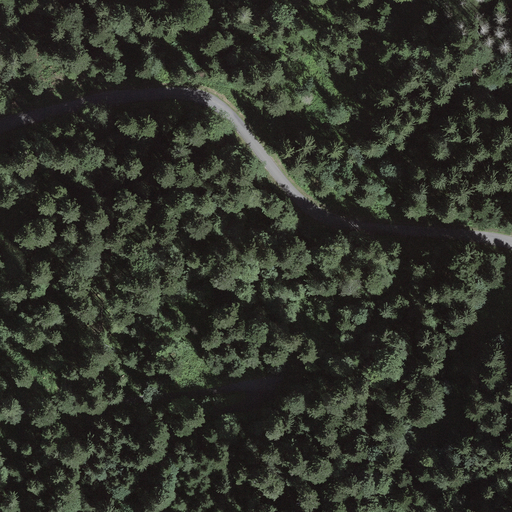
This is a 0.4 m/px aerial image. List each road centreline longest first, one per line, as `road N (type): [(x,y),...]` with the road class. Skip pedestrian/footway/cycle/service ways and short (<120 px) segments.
road 1 (unclassified): [(0,129),(107,100),(190,94),(228,113),(295,196),(326,219),(511,242)]
road 2 (track): [(0,417),(259,388),(250,403),(204,418),(168,442),(114,511)]
